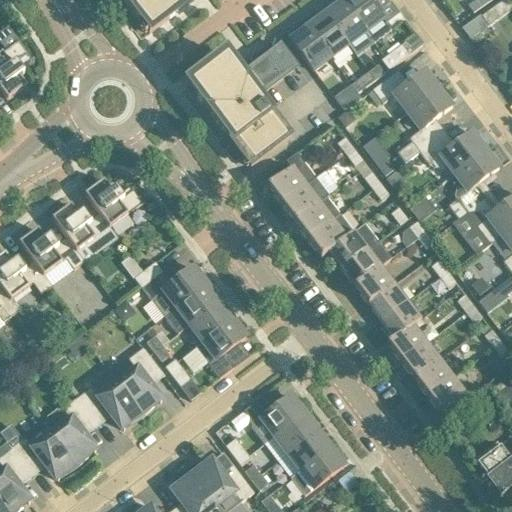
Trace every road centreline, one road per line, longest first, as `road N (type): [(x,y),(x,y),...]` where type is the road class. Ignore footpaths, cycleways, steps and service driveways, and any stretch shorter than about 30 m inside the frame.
road 1 (residential): [(78,511),(309,336)]
road 2 (unclassified): [(442,511),(309,336)]
road 3 (unclassified): [(309,336),(204,194)]
road 4 (residential): [(511,129),(413,0)]
road 5 (residential): [(142,81),(257,0)]
